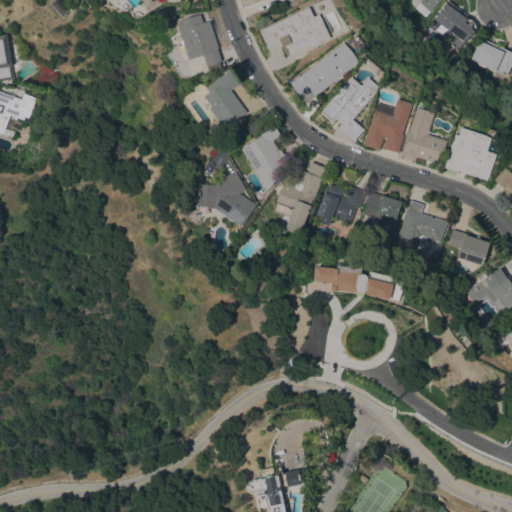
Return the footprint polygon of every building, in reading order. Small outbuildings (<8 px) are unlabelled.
[(140,0),(160,0),(161,1),(147,10),(140,0)] [(439,0),(430,11),(429,11),(424,16),(414,7),(420,0),(439,0)] [(447,0),(468,15),(467,17),(469,18),(471,18),(475,23),(475,25),(477,27),(471,36),(468,37),(459,49),(447,41),(453,33),(448,29),(443,34),(437,29),(441,24),(434,18),(447,0)] [(310,7),(314,15),(319,13),(330,37),(288,57),(280,41),(268,46),(260,29),(310,7)] [(171,35),(179,32),(176,22),(199,14),(202,23),(209,20),(218,48),(217,49),(221,61),(206,66),(202,54),(188,59),(184,49),(177,51),(171,35)] [(0,79),(0,33),(5,33),(13,78),(0,79)] [(511,63),(507,75),(505,74),(502,82),(492,77),(495,70),(469,58),(479,36),(511,52),(511,63)] [(308,88),(300,95),(291,82),(343,42),(358,61),(314,96),(308,88)] [(229,70),(238,83),(230,90),(246,112),(224,129),(208,108),(211,106),(203,96),(208,92),(205,87),(229,70)] [(361,84),(368,76),(377,85),(375,92),(352,118),(358,123),(348,136),(338,127),(341,123),(336,118),(331,124),(319,113),(351,76),(361,84)] [(5,127),(14,130),(12,136),(0,132),(0,89),(21,98),(23,92),(36,97),(33,103),(35,104),(33,107),(32,107),(28,117),(25,116),(24,119),(10,114),(5,127)] [(374,108),(375,108),(377,102),(394,107),(397,98),(412,103),(402,135),(404,135),(398,152),(383,147),(386,137),(383,137),(379,149),(362,144),(374,108)] [(416,106),(434,112),(427,133),(447,140),(441,158),(442,158),(440,164),(416,156),(415,161),(400,156),(416,106)] [(241,147),(261,135),(260,133),(274,124),(280,134),(273,139),(279,149),(281,148),(290,163),(277,171),(280,176),(267,190),(241,147)] [(455,133),(458,134),(461,126),(491,136),(487,150),(496,153),(487,180),(458,170),(457,172),(443,167),(455,133)] [(298,234),(283,227),(288,215),(272,208),(286,175),(299,180),(303,170),(307,171),(311,160),(326,166),(298,234)] [(511,204),(499,194),(503,188),(493,179),(503,167),(511,173),(511,204)] [(241,226),(213,206),(198,206),(198,183),(214,183),(235,170),(246,189),(239,192),(256,204),(241,226)] [(365,191),(359,207),(356,206),(350,223),(332,216),(328,225),(313,219),(324,190),(324,191),(328,182),(349,191),(351,185),(365,191)] [(369,191),(401,201),(394,225),(391,225),(390,230),(383,228),(383,227),(376,225),(375,226),(362,222),(364,214),(362,214),(369,191)] [(427,237),(426,239),(420,242),(417,241),(415,249),(395,243),(407,207),(408,207),(410,199),(424,204),(421,212),(447,220),(440,241),(427,237)] [(457,257),(460,248),(447,244),(453,228),(466,233),(466,234),(474,237),(476,236),(479,236),(480,238),(481,239),(489,242),(482,265),(457,257)] [(313,265),(337,267),(336,271),(358,272),(358,273),(359,273),(361,273),(363,273),(365,274),(366,277),(392,283),(388,298),(363,292),(344,290),(344,289),(341,289),(341,291),(336,290),(336,289),(335,289),(335,290),(329,289),(330,285),(329,285),(330,281),(312,280),(313,265)] [(465,289),(469,286),(470,287),(470,286),(468,283),(474,278),(477,282),(481,279),(481,280),(500,267),(507,277),(509,275),(511,279),(511,305),(505,310),(497,298),(492,301),(487,294),(474,302),(465,289)] [(511,340),(511,350),(511,351),(511,321),(503,333),(511,340)] [(267,511),(266,505),(258,507),(255,495),(263,493),(263,490),(255,492),(254,490),(250,491),(250,489),(246,490),(245,484),(248,483),(248,481),(252,480),(252,479),(261,477),(260,475),(259,475),(258,471),(262,469),(262,468),(272,466),(273,474),(276,474),(275,472),(282,471),(282,473),(284,473),(284,472),(298,469),(301,483),(287,486),(287,485),(280,487),(285,511),(267,511)] [(351,501),(345,497),(361,473),(368,478),(351,501)]
